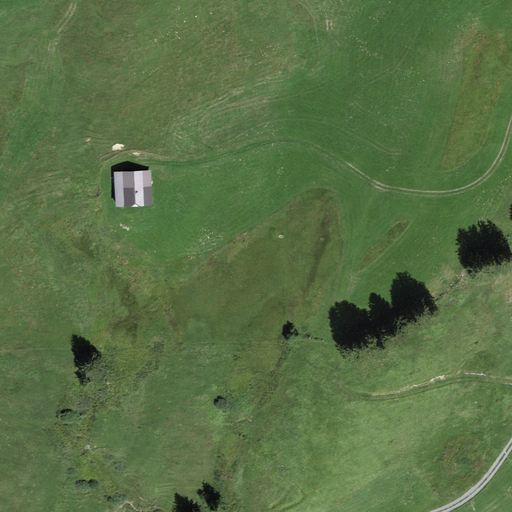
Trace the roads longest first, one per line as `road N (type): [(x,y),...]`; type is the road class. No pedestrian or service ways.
road 1 (track): [(511,380),(462,377),(384,392),(344,381),(334,363),(364,186),(466,188),(505,153),(511,128)]
road 2 (track): [(141,159),(190,162),(302,141),(371,182)]
